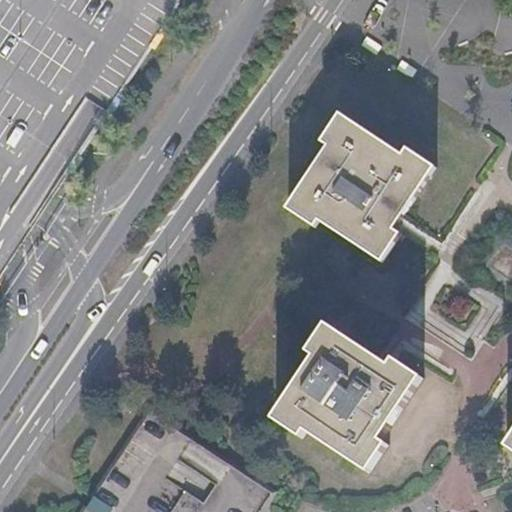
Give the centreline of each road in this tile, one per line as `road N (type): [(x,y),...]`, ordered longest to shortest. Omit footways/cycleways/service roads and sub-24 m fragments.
road 1 (secondary): [(0,476),(335,0)]
road 2 (secondary): [(266,0),(0,394)]
